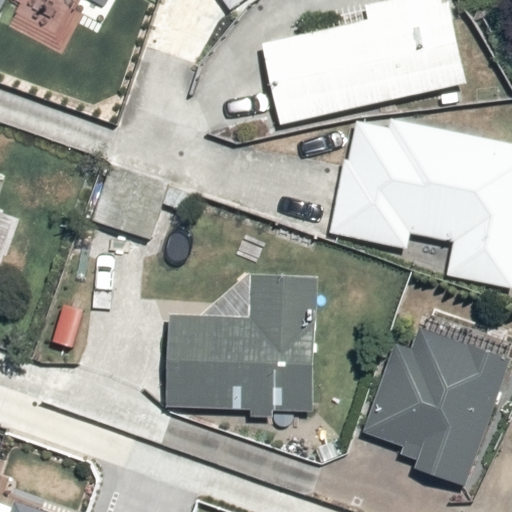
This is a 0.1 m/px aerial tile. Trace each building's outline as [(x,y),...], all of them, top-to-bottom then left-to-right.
[(0,0),(0,16),(8,0),(0,0)] [(221,0),(230,13),(248,0),(221,0)] [(262,49),(280,129),(468,87),(451,6),(262,49)] [(355,125),(331,235),(410,252),(412,236),(455,246),(448,277),(511,290),(511,145),(394,123),(392,132),(355,125)] [(176,175),(114,158),(96,224),(158,241),(176,175)] [(171,316),(167,409),(314,416),(320,281),(254,279),(251,321),(171,316)] [(511,362),(401,325),(365,435),(422,454),(416,471),(467,489),(511,363),(511,362)]
